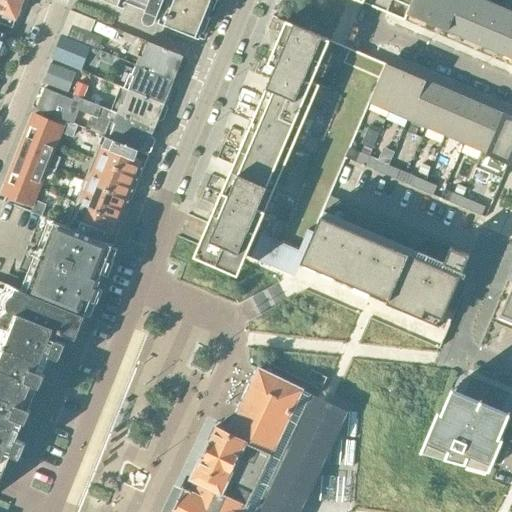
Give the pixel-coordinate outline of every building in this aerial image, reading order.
[(0,0),(0,25),(1,23),(13,27),(23,0),(0,0)] [(147,10),(144,16),(144,17),(144,18),(144,20),(145,21),(146,22),(146,23),(147,23),(148,24),(149,24),(150,24),(152,24),(153,24),(154,23),(155,22),(158,15),(159,15),(164,0),(150,0),(146,10),(147,10)] [(174,0),(165,24),(196,37),(211,0),(174,0)] [(363,0),(363,1),(404,19),(411,0),(363,0)] [(408,13),(426,21),(434,0),(411,0),(404,19),(405,20),(408,13)] [(434,0),(426,21),(445,29),(457,0),(434,0)] [(479,0),(457,0),(445,29),(464,37),(479,0)] [(500,6),(484,0),(479,0),(464,37),(483,45),(500,6)] [(511,30),(511,11),(500,6),(483,45),(502,53),(511,30)] [(64,28),(70,30),(73,22),(92,29),(96,17),(71,7),(64,28)] [(286,21),(277,43),(320,62),(329,40),(286,21)] [(62,35),(90,47),(90,46),(98,49),(103,37),(73,25),(68,37),(62,34),(62,35)] [(511,57),(511,30),(502,53),(511,57)] [(81,69),(90,47),(62,35),(53,58),(81,69)] [(319,84),(318,85),(308,109),(298,132),(288,156),(278,180),(268,203),(257,227),(247,251),(246,253),(294,275),(318,222),(385,63),(341,45),(329,40),(320,62),(311,81),(319,84)] [(136,66),(171,80),(175,70),(179,72),(183,70),(187,60),(185,56),(149,41),(142,56),(141,55),(136,66)] [(311,81),(320,62),(277,43),(268,63),(318,85),(319,84),(311,81)] [(265,90),(308,109),(318,85),(268,63),(268,64),(275,67),(265,90)] [(389,110),(405,71),(387,63),(370,102),(389,110)] [(52,64),(44,82),(69,91),(76,73),(52,64)] [(129,91),(168,106),(167,105),(170,104),(171,100),(174,92),(173,89),(168,87),(171,80),(136,66),(133,74),(136,75),(132,84),(129,91)] [(424,79),(405,71),(389,110),(408,118),(424,79)] [(424,79),(408,118),(426,126),(443,87),(424,79)] [(75,96),(83,99),(88,86),(79,82),(74,94),(75,95),(75,96)] [(169,108),(168,106),(129,91),(121,87),(112,110),(154,126),(157,118),(161,121),(164,119),(169,108)] [(445,134),(462,95),(443,87),(426,126),(445,134)] [(83,99),(75,96),(74,99),(45,88),(37,107),(74,122),(80,108),(91,113),(85,128),(103,135),(148,153),(151,151),(156,140),(154,137),(150,135),(154,126),(112,110),(83,99)] [(255,114),(298,132),(308,109),(265,90),(255,114)] [(445,134),(464,142),(480,103),(462,95),(445,134)] [(483,150),(492,128),(499,111),(480,103),(464,142),(483,150)] [(498,130),(505,114),(499,111),(492,128),(498,130)] [(3,193),(31,204),(43,175),(53,179),(61,157),(51,153),(62,125),(35,114),(30,124),(29,124),(28,126),(30,126),(26,135),(25,135),(24,137),(25,137),(22,147),(20,146),(20,148),(21,148),(17,158),(16,158),(15,159),(16,159),(11,173),(10,172),(9,174),(10,174),(8,181),(7,180),(6,182),(7,183),(3,193)] [(245,138),(288,156),(298,132),(255,114),(245,138)] [(511,156),(511,116),(505,114),(498,130),(492,128),(483,150),(476,167),(503,178),(511,156)] [(150,154),(148,153),(103,135),(98,147),(103,148),(98,160),(141,178),(150,154)] [(278,180),(288,156),(245,138),(235,161),(278,180)] [(356,161),(366,166),(370,156),(360,152),(356,161)] [(141,178),(98,160),(94,170),(90,168),(85,180),(132,199),(141,178)] [(384,173),(388,164),(378,160),(374,169),(384,173)] [(268,203),(278,180),(235,161),(225,185),(268,203)] [(422,163),(419,171),(427,175),(431,166),(422,163)] [(400,169),(388,164),(384,173),(396,178),(400,169)] [(422,189),(426,180),(416,176),(412,185),(422,189)] [(132,199),(85,180),(80,191),(85,193),(80,204),(123,221),(132,199)] [(438,185),(426,180),(422,189),(434,194),(438,185)] [(257,227),(268,203),(225,185),(215,209),(257,227)] [(449,201),(459,205),(463,196),(453,192),(449,201)] [(463,196),(459,205),(482,215),(486,206),(463,196)] [(36,199),(31,212),(42,216),(47,204),(36,199)] [(123,221),(80,204),(76,215),(72,213),(67,226),(113,246),(123,221)] [(257,227),(215,209),(204,232),(247,251),(257,227)] [(302,262),(389,299),(387,303),(439,325),(460,276),(322,217),(302,262)] [(55,222),(26,291),(86,315),(113,246),(67,226),(55,222)] [(247,251),(204,232),(200,245),(194,259),(238,278),(245,263),(246,253),(247,251)] [(451,247),(444,262),(462,270),(469,255),(451,247)] [(511,269),(508,278),(511,279),(511,289),(501,314),(511,318),(511,269)] [(73,347),(86,315),(26,291),(26,292),(0,281),(0,481),(2,476),(12,480),(14,480),(15,480),(17,480),(19,479),(20,478),(21,477),(22,476),(28,460),(21,457),(27,443),(34,445),(64,370),(56,367),(60,359),(66,344),(73,347)] [(302,388),(307,380),(269,363),(265,371),(260,368),(230,432),(216,426),(209,441),(211,442),(204,456),(203,455),(196,470),(200,472),(192,489),(191,488),(190,490),(186,488),(186,486),(184,485),(183,487),(185,488),(180,497),(179,501),(177,504),(173,511),(296,511),(343,409),(337,405),(329,401),(302,388)] [(480,401),(453,389),(454,388),(452,387),(442,411),(439,410),(421,450),(490,469),(504,438),(500,436),(511,412),(509,411),(508,413),(482,402),(482,400),(481,399),(480,401)] [(321,497),(340,499),(342,472),(323,470),(321,497)]
